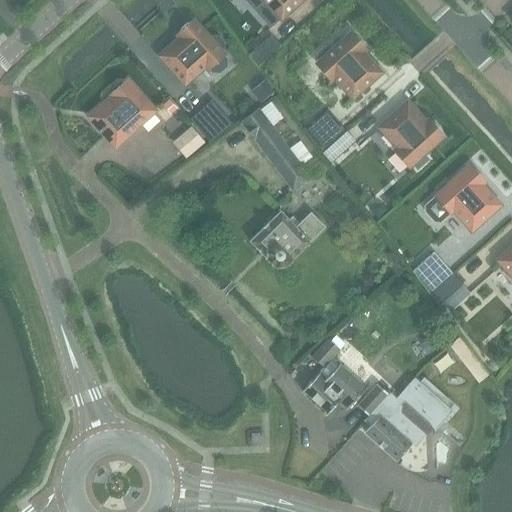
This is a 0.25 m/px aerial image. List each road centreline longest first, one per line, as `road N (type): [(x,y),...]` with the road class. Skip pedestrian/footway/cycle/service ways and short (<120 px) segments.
road 1 (residential): [(294,492),(309,435),(278,371),(214,300),(129,228)]
road 2 (tertiary): [(103,448),(43,277)]
road 3 (tertiary): [(43,277),(0,154)]
road 4 (secondary): [(289,511),(164,492)]
